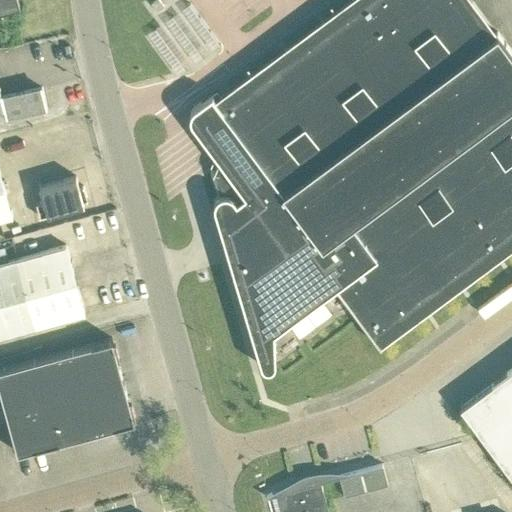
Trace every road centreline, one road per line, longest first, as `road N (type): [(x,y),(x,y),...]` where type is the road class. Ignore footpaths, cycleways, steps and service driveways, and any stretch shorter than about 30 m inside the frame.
road 1 (unclassified): [(204,458),(85,0)]
road 2 (residential): [(511,306),(384,403),(204,458)]
road 3 (residential): [(204,458),(10,511)]
